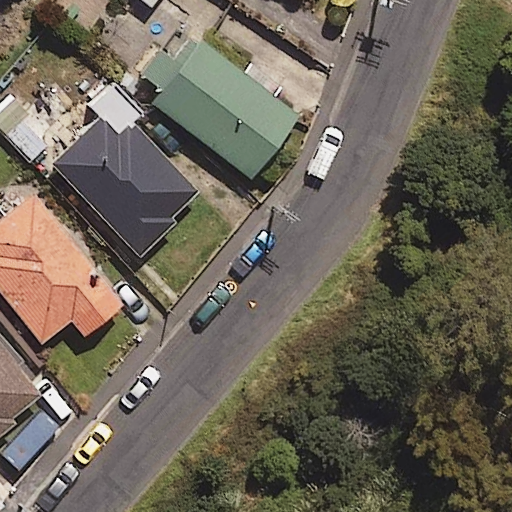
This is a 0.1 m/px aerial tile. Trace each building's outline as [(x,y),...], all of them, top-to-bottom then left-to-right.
[(298,118),(192,36),(170,65),(156,55),(141,75),(160,90),(152,100),(252,178),(298,118)] [(140,111),(112,82),(91,104),(102,115),(52,164),(141,256),(201,197),(128,122),(140,111)] [(29,114),(8,92),(0,100),(0,130),(28,160),(46,143),(24,120),(29,114)] [(33,194),(0,221),(0,290),(41,342),(70,319),(83,336),(122,304),(33,194)] [(0,434),(41,402),(0,349),(0,434)]
